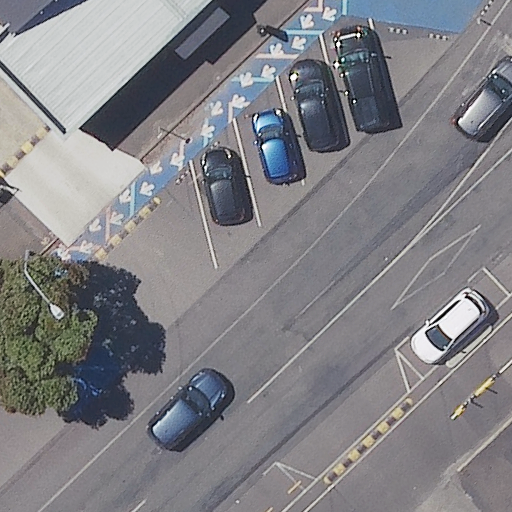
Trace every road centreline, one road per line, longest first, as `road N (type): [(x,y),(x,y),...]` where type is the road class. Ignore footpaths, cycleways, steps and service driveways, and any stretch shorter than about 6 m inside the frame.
road 1 (tertiary): [(251,403),(511,69)]
road 2 (tertiary): [(511,199),(433,274),(251,403)]
road 3 (tertiary): [(136,511),(251,403)]
